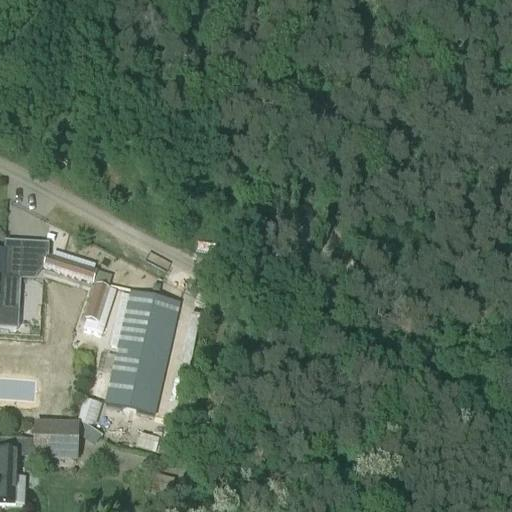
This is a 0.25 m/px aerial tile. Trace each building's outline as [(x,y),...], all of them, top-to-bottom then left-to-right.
[(0,312),(4,313),(18,313),(19,297),(21,265),(22,245),(5,244),(4,255),(0,255),(0,312)] [(110,292),(108,291),(112,280),(47,259),(42,272),(93,288),(94,287),(96,288),(85,323),(99,327),(110,292)] [(179,305),(131,294),(104,408),(152,419),(179,305)] [(101,407),(84,402),(77,425),(95,430),(101,407)] [(78,465),(79,427),(34,425),(34,442),(33,456),(33,463),(78,465)] [(137,445),(135,451),(155,457),(159,442),(139,436),(137,445)] [(0,507),(24,509),(25,492),(15,491),(17,457),(26,458),(27,443),(0,441),(0,507)] [(177,447),(167,445),(165,453),(174,456),(177,447)] [(174,483),(149,477),(144,498),(170,504),(174,483)]
